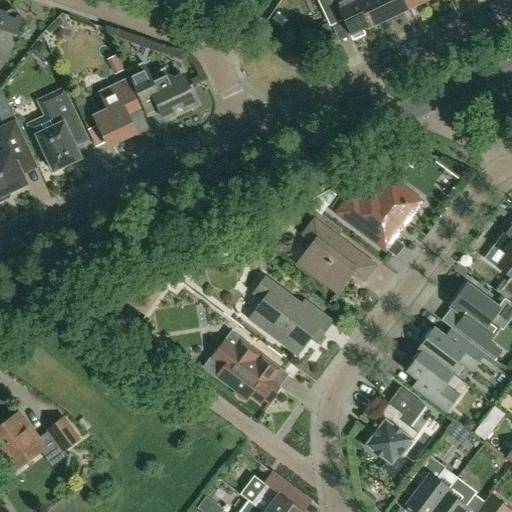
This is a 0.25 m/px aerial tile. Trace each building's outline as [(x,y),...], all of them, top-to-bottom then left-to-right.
[(370,27),(357,0),(318,0),(331,26),(343,20),(352,41),(364,35),(362,31),(370,27)] [(357,0),(370,27),(390,18),(381,0),(357,0)] [(409,9),(405,0),(381,0),(390,18),(409,9)] [(427,0),(405,0),(409,9),(427,0)] [(0,58),(6,61),(9,53),(20,20),(18,19),(18,16),(18,14),(16,12),(14,10),(12,9),(9,9),(7,10),(5,12),(4,14),(0,12),(0,58)] [(49,56),(44,44),(32,49),(35,57),(42,59),(49,56)] [(110,67),(119,63),(116,55),(106,60),(110,67)] [(148,76),(142,63),(125,71),(139,102),(152,96),(163,120),(195,104),(182,75),(175,79),(166,76),(163,69),(148,76)] [(105,142),(107,146),(135,133),(128,120),(141,114),(126,81),(100,94),(107,110),(93,117),(97,124),(105,142)] [(66,129),(79,124),(64,90),(39,101),(51,128),(36,135),(37,137),(33,139),(39,151),(42,149),(52,171),(80,159),(66,129)] [(0,200),(4,198),(3,195),(25,184),(21,175),(37,167),(16,122),(0,129),(0,200)] [(105,142),(97,124),(87,129),(96,147),(105,142)] [(385,251),(422,202),(389,177),(377,193),(367,185),(357,198),(351,193),(336,213),(385,251)] [(329,207),(317,199),(306,204),(322,216),(329,207)] [(363,280),(374,266),(314,221),(303,235),(313,243),(298,264),(337,293),(353,273),(363,280)] [(511,225),(496,246),(507,255),(498,267),(511,277),(511,225)] [(175,275),(164,266),(128,282),(138,291),(129,303),(146,315),(175,275)] [(321,337),(332,322),(304,302),(301,306),(265,279),(254,293),(264,300),(250,319),(298,355),(314,332),(321,337)] [(490,321),(499,308),(467,285),(451,307),(468,320),(458,333),(468,341),(494,360),(500,352),(487,342),(499,327),(490,321)] [(499,364),(494,360),(468,341),(461,351),(433,330),(419,350),(422,352),(449,372),(449,371),(456,362),(471,373),(484,355),(489,358),(484,366),(493,372),(499,364)] [(264,400),(269,403),(261,412),(263,414),(283,388),(272,380),(280,369),(261,355),(231,332),(211,359),(223,368),(217,376),(236,391),(234,393),(239,399),(246,402),(250,396),(261,404),(264,400)] [(453,374),(449,371),(449,372),(422,352),(408,371),(436,392),(428,401),(445,414),(459,394),(445,384),(453,374)] [(400,420),(416,399),(400,387),(375,421),(380,424),(364,446),(385,462),(380,468),(393,478),(403,465),(396,460),(410,442),(411,443),(418,433),(400,420)] [(0,426),(0,456),(12,472),(28,460),(44,448),(44,447),(54,440),(63,451),(80,439),(64,418),(47,430),(48,432),(37,439),(18,413),(2,425),(0,426)] [(483,442),(493,429),(482,421),(472,434),(483,442)] [(431,511),(446,493),(447,493),(449,490),(436,480),(445,468),(429,456),(414,476),(424,483),(407,505),(416,511),(431,511)] [(294,490),(273,474),(251,503),(258,508),(262,511),(301,511),(286,500),(294,490)] [(476,511),(484,502),(471,492),(473,489),(458,478),(449,490),(447,493),(446,493),(431,511),(476,511)] [(511,511),(490,496),(478,511),(511,511)] [(262,511),(258,508),(251,503),(247,500),(238,511),(262,511)]
